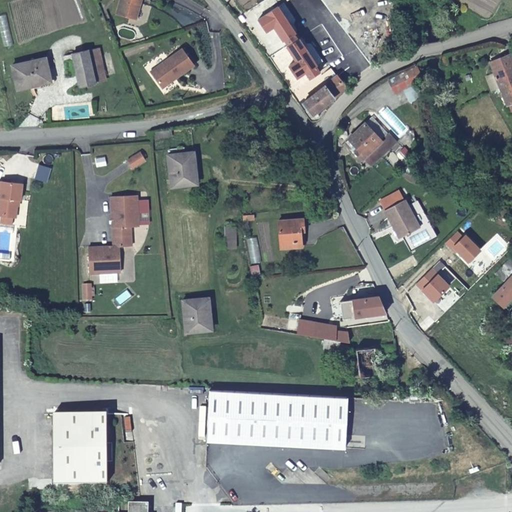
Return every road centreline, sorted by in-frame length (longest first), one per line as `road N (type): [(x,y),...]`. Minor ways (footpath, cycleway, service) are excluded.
road 1 (unclassified): [(511,444),(402,319),(320,143)]
road 2 (unclassified): [(273,82),(170,117),(0,133)]
road 3 (unknown): [(14,399),(117,404),(171,419),(193,440),(233,511)]
road 4 (residential): [(320,143),(339,110),(387,67),(511,26)]
